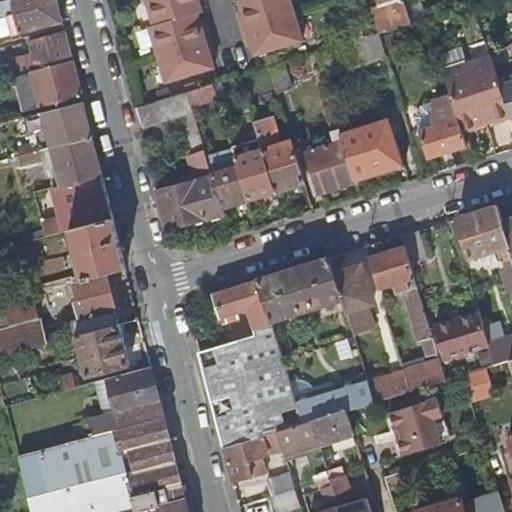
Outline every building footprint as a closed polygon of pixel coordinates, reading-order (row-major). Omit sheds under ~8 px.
[(0,0),(0,11),(2,18),(8,16),(15,14),(12,0),(0,0)] [(12,0),(15,14),(60,3),(58,0),(12,0)] [(148,0),(157,29),(152,32),(168,84),(216,67),(213,57),(218,56),(207,22),(203,23),(200,14),(204,12),(201,1),(205,0),(148,0)] [(240,0),(239,1),(242,11),(238,12),(248,46),(252,45),(255,56),(303,40),(291,0),(240,0)] [(15,14),(8,16),(14,41),(23,38),(21,33),(65,22),(60,3),(15,14)] [(349,29),(352,41),(380,34),(402,28),(413,25),(410,15),(349,29)] [(402,28),(380,34),(384,46),(406,39),(402,28)] [(25,69),(25,65),(13,68),(15,76),(75,61),(67,34),(30,42),(36,66),(25,69)] [(326,78),(387,58),(384,46),(380,34),(352,41),(318,52),(326,78)] [(495,121),(510,117),(498,81),(491,57),(444,70),(452,96),(462,131),(479,126),(477,120),(493,115),(495,121)] [(75,61),(15,76),(25,112),(84,98),(75,61)] [(286,62),(270,67),(279,93),(294,88),(286,62)] [(511,119),(511,118),(511,76),(498,81),(510,117),(511,119)] [(194,111),(197,120),(209,117),(205,102),(219,98),(215,85),(189,93),(194,111)] [(174,117),(194,111),(189,93),(138,109),(142,127),(174,117)] [(462,131),(452,96),(434,102),(434,125),(421,129),(430,158),(467,146),(462,131)] [(85,102),(26,117),(29,126),(39,122),(45,120),(61,180),(54,182),(63,216),(44,221),(48,236),(71,230),(115,219),(85,102)] [(434,125),(434,102),(420,106),(416,115),(421,129),(434,125)] [(186,158),(207,152),(197,120),(194,111),(174,117),(186,158)] [(479,126),(495,121),(493,115),(477,120),(479,126)] [(275,117),(256,122),(265,150),(279,192),(307,183),(293,141),(284,143),(275,117)] [(391,118),(342,131),(357,181),(407,166),(391,118)] [(357,181),(342,131),(338,120),(330,122),(336,144),(308,152),(320,193),(357,181)] [(41,149),(18,156),(20,164),(44,158),(41,149)] [(279,192),(265,150),(237,158),(250,201),(279,192)] [(237,158),(235,151),(220,156),(225,172),(214,174),(225,208),(250,201),(237,158)] [(207,152),(186,158),(193,182),(158,191),(169,230),(227,215),(225,208),(214,174),(209,159),(207,152)] [(220,156),(209,159),(214,174),(225,172),(220,156)] [(497,208),(460,219),(472,260),(504,251),(511,280),(511,255),(502,223),(497,208)] [(115,219),(71,230),(83,275),(73,277),(74,283),(108,273),(128,268),(115,219)] [(511,219),(502,223),(511,255),(511,219)] [(419,232),(402,237),(406,249),(411,267),(429,261),(419,232)] [(406,249),(374,259),(382,289),(395,285),(397,293),(404,292),(420,342),(423,341),(427,356),(430,355),(433,363),(405,371),(412,392),(447,381),(411,267),(406,249)] [(331,260),(259,280),(272,323),(344,301),(336,276),(331,260)] [(363,267),(336,276),(344,301),(354,336),(375,330),(369,307),(375,305),(363,267)] [(73,295),(83,334),(121,325),(108,273),(74,283),(77,294),(73,295)] [(259,280),(215,294),(220,310),(225,324),(241,320),(239,314),(248,312),(255,332),(273,326),(272,323),(259,280)] [(35,291),(6,299),(14,325),(0,328),(0,355),(48,344),(35,291)] [(220,310),(214,312),(218,326),(225,324),(220,310)] [(479,314),(437,327),(446,359),(480,349),(489,346),(479,314)] [(83,334),(78,336),(88,376),(133,365),(121,325),(83,334)] [(201,353),(225,449),(264,437),(279,432),(303,424),(297,404),(273,326),(255,332),(256,336),(201,353)] [(511,338),(489,346),(496,365),(511,361),(511,360),(511,338)] [(489,346),(480,349),(485,368),(496,365),(489,346)] [(485,368),(462,376),(470,401),(511,388),(511,365),(511,361),(496,365),(485,368)] [(154,368),(109,379),(118,413),(105,417),(90,419),(94,435),(121,426),(122,430),(166,420),(154,368)] [(405,371),(369,382),(375,403),(412,392),(405,371)] [(64,376),(67,390),(78,388),(76,374),(64,376)] [(297,404),(303,424),(313,421),(348,411),(375,403),(369,382),(368,377),(361,378),(362,384),(297,404)] [(109,379),(96,382),(105,417),(118,413),(109,379)] [(390,412),(404,456),(442,444),(434,418),(444,415),(438,398),(390,412)] [(348,411),(313,421),(321,446),(355,435),(348,411)] [(385,414),(399,458),(404,456),(390,412),(385,414)] [(434,418),(442,444),(447,442),(445,438),(450,436),(444,415),(434,418)] [(94,435),(21,455),(35,511),(138,511),(134,498),(183,485),(166,420),(122,430),(121,426),(94,435)] [(303,424),(279,432),(286,456),(321,446),(313,421),(303,424)] [(264,437),(225,449),(235,484),(255,478),(254,475),(250,462),(256,460),(270,456),(264,437)] [(256,460),(250,462),(254,475),(260,473),(256,460)] [(496,461),(489,464),(491,470),(498,468),(496,461)] [(268,481),(273,497),(297,490),(293,475),(268,481)] [(332,481),(339,504),(353,499),(346,477),(332,481)] [(327,507),(339,504),(332,481),(321,485),(327,507)] [(138,511),(189,511),(183,485),(134,498),(138,511)] [(273,497),(271,498),(275,511),(292,511),(303,509),(297,490),(273,497)] [(503,511),(498,493),(463,504),(461,498),(441,505),(424,510),(423,506),(417,507),(419,511),(417,511),(503,511)] [(422,503),(423,506),(424,510),(441,505),(438,498),(422,503)] [(372,511),(369,500),(340,508),(341,511),(372,511)]
